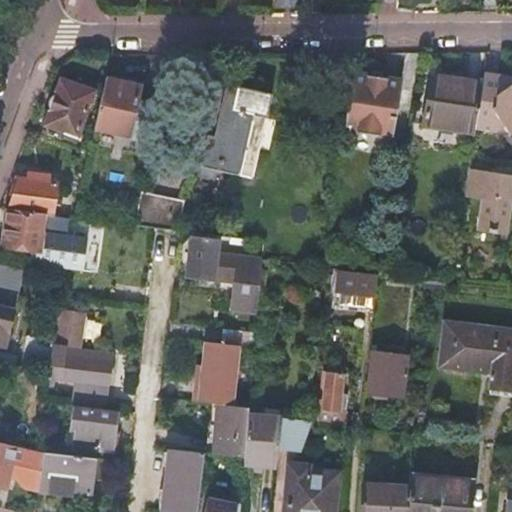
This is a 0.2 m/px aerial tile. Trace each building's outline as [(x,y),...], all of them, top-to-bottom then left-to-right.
[(377,78),(353,74),(344,131),(394,138),(402,82),(377,78)] [(511,78),(498,76),(484,74),(482,84),(475,130),(495,133),(504,127),(509,136),(511,135),(511,86),(511,81),(511,78)] [(475,130),(482,84),(462,81),(446,79),(430,77),(423,126),(455,130),(475,133),(475,130)] [(61,79),(45,126),(62,132),(60,137),(77,143),(97,84),(79,78),(77,85),(61,79)] [(123,82),(106,78),(95,128),(129,135),(128,138),(153,143),(161,107),(136,101),(140,86),(123,82)] [(208,136),(201,166),(253,178),(258,155),(254,154),(263,118),(267,119),(272,96),(250,91),(227,86),(214,138),(208,136)] [(491,173),(469,169),(465,197),(482,200),(477,231),(508,236),(511,210),(511,176),(511,177),(506,181),(494,179),(491,173)] [(10,211),(53,217),(58,184),(48,182),(49,176),(32,174),(31,180),(20,179),(10,211)] [(135,227),(170,232),(178,233),(185,202),(142,193),(135,227)] [(42,241),(70,246),(75,220),(53,217),(10,211),(8,210),(3,241),(21,244),(20,249),(40,252),(42,241)] [(257,315),(262,262),(262,259),(216,254),(217,243),(192,240),(187,277),(237,283),(235,311),(257,315)] [(0,346),(4,347),(13,311),(24,271),(0,264),(0,346)] [(376,277),(340,273),(338,294),(374,298),(376,277)] [(83,314),(59,310),(53,346),(79,349),(83,314)] [(105,312),(101,341),(130,344),(133,316),(105,312)] [(511,331),(446,323),(441,366),(493,373),(493,376),(491,376),(490,381),(492,381),(491,390),(511,392),(511,331)] [(195,384),(193,403),(219,406),(233,408),(240,348),(255,350),(256,336),(226,332),(224,346),(205,344),(202,367),(200,385),(195,384)] [(28,338),(22,367),(46,372),(51,343),(28,338)] [(53,349),(49,373),(46,388),(56,390),(57,380),(78,382),(75,406),(105,410),(108,392),(107,392),(113,356),(53,349)] [(371,352),(366,394),(403,398),(408,356),(371,352)] [(323,412),(339,414),(344,378),(328,376),(323,412)] [(219,406),(213,456),(245,460),(249,415),(249,410),(233,408),(219,406)] [(74,409),(71,431),(76,432),(74,447),(111,452),(117,414),(74,409)] [(323,412),(319,412),(318,422),(338,425),(339,414),(323,412)] [(282,419),(249,415),(245,460),(245,465),(277,468),(278,457),(279,449),(282,420),(282,419)] [(310,423),(282,420),(279,449),(300,451),(310,423)] [(0,488),(4,490),(7,480),(8,474),(17,476),(16,480),(25,489),(29,490),(35,451),(0,443),(0,488)] [(196,511),(204,455),(171,450),(162,511),(172,511),(196,511)] [(92,458),(43,452),(43,453),(36,491),(38,491),(38,494),(49,496),(86,500),(86,498),(92,458)] [(128,463),(103,460),(99,483),(125,486),(128,463)] [(290,466),(285,511),(335,511),(339,475),(311,473),(311,468),(290,466)] [(470,511),(473,482),(411,476),(410,487),(408,511),(470,511)] [(362,511),(408,511),(410,487),(364,484),(362,511)] [(86,500),(49,496),(48,504),(89,510),(91,499),(86,498),(86,500)] [(240,511),(241,505),(207,498),(204,511),(240,511)]
